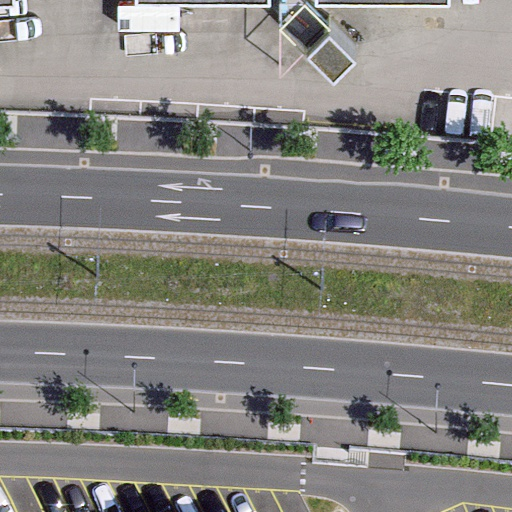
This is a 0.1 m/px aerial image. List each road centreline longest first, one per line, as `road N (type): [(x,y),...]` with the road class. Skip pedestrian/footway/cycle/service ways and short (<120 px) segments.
road 1 (secondary): [(0,350),(511,385)]
road 2 (secondary): [(511,227),(0,192)]
road 3 (residential): [(0,459),(511,493)]
